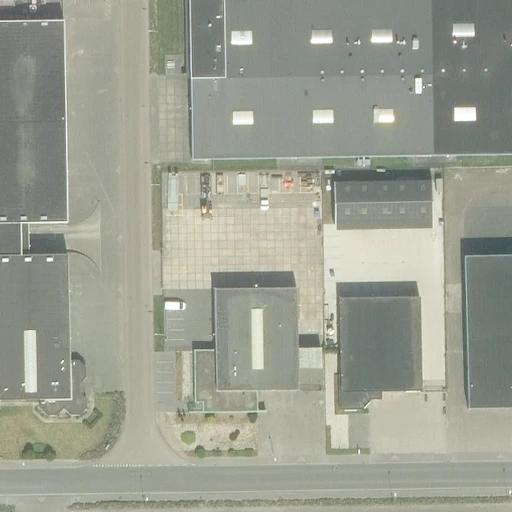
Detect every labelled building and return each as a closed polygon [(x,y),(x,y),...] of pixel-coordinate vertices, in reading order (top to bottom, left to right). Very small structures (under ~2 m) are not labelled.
[(511,155),(511,0),(189,0),(192,161),(511,155)] [(63,22),(0,22),(0,400),(40,400),(40,409),(47,416),(57,416),(63,409),(70,416),(80,416),(86,409),(86,399),(79,392),(79,384),(86,378),(86,368),(79,361),(69,361),(68,255),(21,256),(20,224),(67,223),(63,22)] [(432,231),(432,181),(336,182),(337,232),(432,231)] [(511,408),(511,255),(463,257),(467,410),(511,408)] [(257,391),(298,391),(296,288),(214,290),(215,350),(194,351),(195,403),(198,403),(198,407),(201,410),(205,410),(205,413),(257,412),(257,391)] [(381,393),(421,392),(420,297),(339,299),(340,375),(339,375),(339,411),(361,411),(360,407),(367,401),(381,401),(381,393)]
